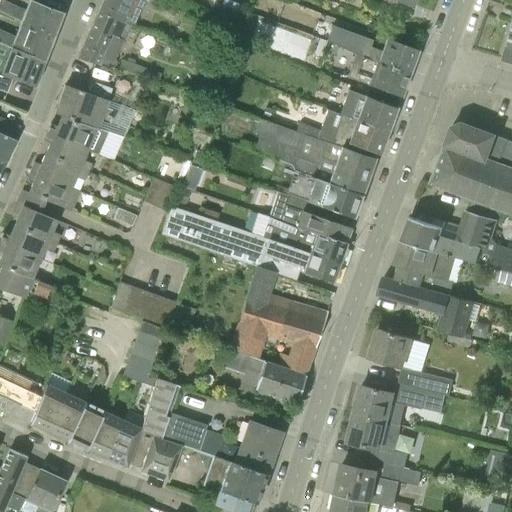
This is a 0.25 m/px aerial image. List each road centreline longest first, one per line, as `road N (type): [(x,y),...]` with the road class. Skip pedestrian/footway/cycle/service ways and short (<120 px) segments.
road 1 (residential): [(288,511),(439,63)]
road 2 (residential): [(0,199),(84,0)]
road 3 (residential): [(0,434),(194,511)]
